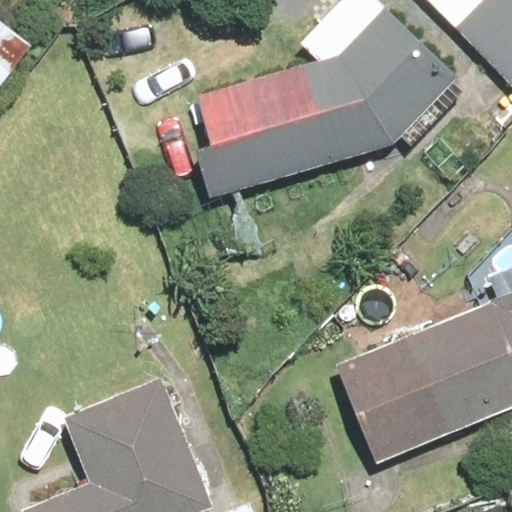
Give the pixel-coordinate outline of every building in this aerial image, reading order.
[(511,0),(433,0),(511,81),(511,0)] [(202,201),(383,150),(451,80),(380,12),(335,58),(187,100),(207,171),(195,175),(202,201)] [(0,102),(41,50),(0,17),(0,102)] [(511,294),(325,371),(366,469),(511,408),(511,294)] [(17,508),(18,511),(207,511),(209,511),(157,379),(54,419),(79,484),(17,508)] [(224,511),(278,511),(272,495),(224,511)] [(509,511),(506,502),(479,511),(509,511)]
